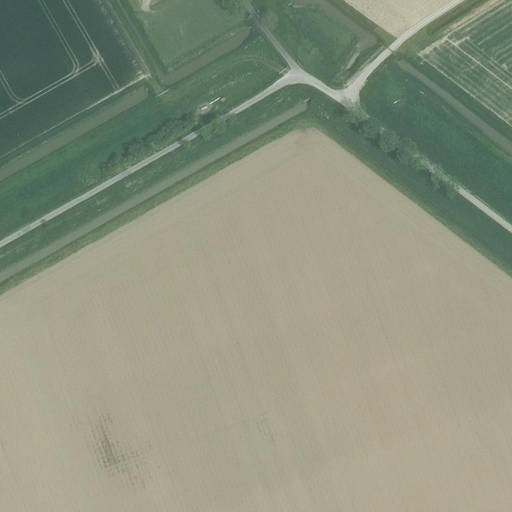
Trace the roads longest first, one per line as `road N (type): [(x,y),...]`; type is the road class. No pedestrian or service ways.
road 1 (unclassified): [(0,244),(291,78)]
road 2 (unclassified): [(511,231),(342,100),(309,79),(291,78)]
road 3 (track): [(136,54),(161,95),(240,58),(259,58),(291,78)]
